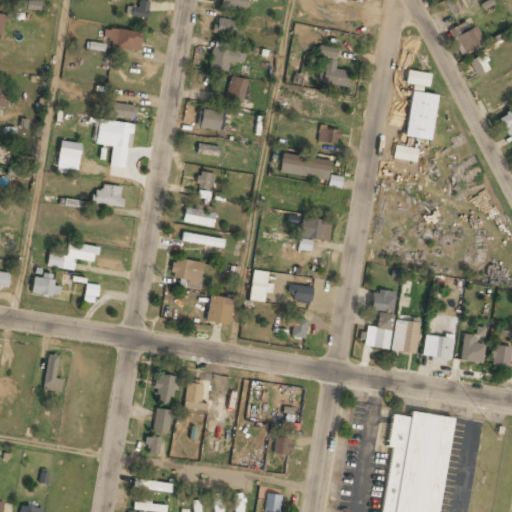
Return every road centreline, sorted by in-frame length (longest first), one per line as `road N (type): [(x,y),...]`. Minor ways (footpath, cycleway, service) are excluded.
road 1 (residential): [(312,511),(402,0)]
road 2 (residential): [(511,403),(0,317)]
road 3 (residential): [(103,511),(186,0)]
road 4 (residential): [(511,191),(412,0)]
